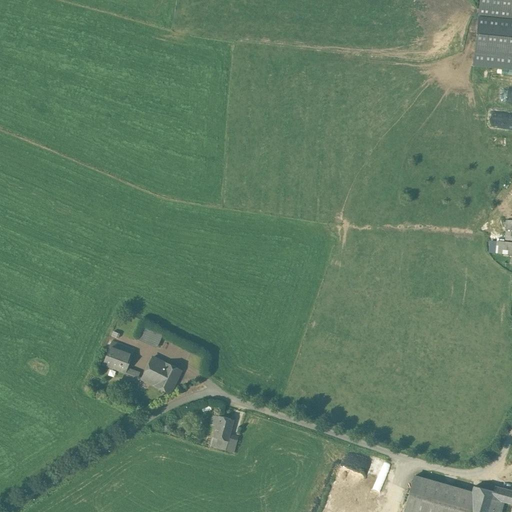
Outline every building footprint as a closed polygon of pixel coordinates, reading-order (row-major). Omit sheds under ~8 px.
[(511,0),(478,0),(472,66),(511,70),(511,0)] [(511,243),(496,241),(496,243),(495,253),(511,255),(511,243)] [(165,333),(145,323),(136,339),(157,349),(165,333)] [(132,349),(111,342),(102,365),(124,373),(125,369),(131,355),(132,349)] [(181,372),(152,358),(143,376),(141,379),(170,393),(181,372)] [(143,376),(125,369),(124,373),(122,377),(139,384),(141,379),(143,376)] [(202,409),(193,416),(197,421),(205,414),(202,409)] [(233,421),(219,417),(213,438),(228,442),(228,441),(230,434),(233,421)] [(228,442),(213,438),(210,446),(225,450),(228,442)] [(236,444),(228,441),(228,442),(225,450),(229,451),(228,452),(234,453),(236,444)] [(380,462),(373,492),(380,494),(387,464),(380,462)] [(353,511),(367,471),(343,463),(327,511),(353,511)] [(403,511),(466,511),(472,493),(414,476),(403,511)] [(495,487),(484,484),(482,489),(493,493),(494,487),(495,487)] [(466,511),(489,511),(493,500),(511,504),(511,491),(494,487),(493,493),(482,489),(473,487),(472,493),(466,511)]
